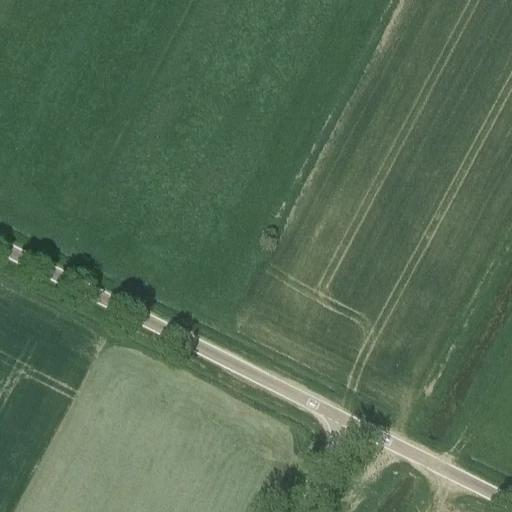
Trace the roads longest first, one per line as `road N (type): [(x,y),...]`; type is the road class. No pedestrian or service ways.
road 1 (unclassified): [(343,421),(0,249)]
road 2 (motorway): [(0,239),(206,0)]
road 3 (unclassified): [(511,506),(343,421)]
road 4 (motorway): [(0,137),(86,0)]
